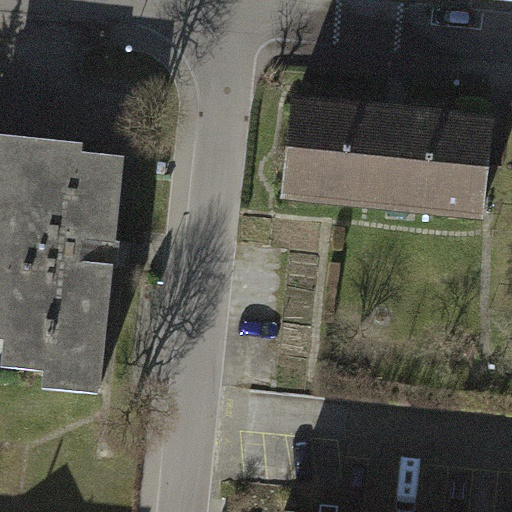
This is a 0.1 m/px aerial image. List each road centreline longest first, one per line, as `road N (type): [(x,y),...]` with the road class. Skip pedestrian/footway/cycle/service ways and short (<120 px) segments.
road 1 (residential): [(236,8),(189,511)]
road 2 (residential): [(511,37),(236,8)]
